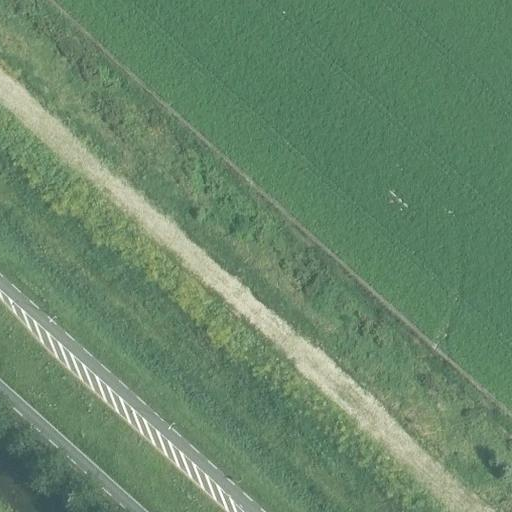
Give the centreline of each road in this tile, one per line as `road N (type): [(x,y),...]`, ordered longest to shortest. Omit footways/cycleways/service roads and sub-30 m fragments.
road 1 (secondary): [(251,511),(0,281)]
road 2 (secondary): [(0,388),(138,511)]
